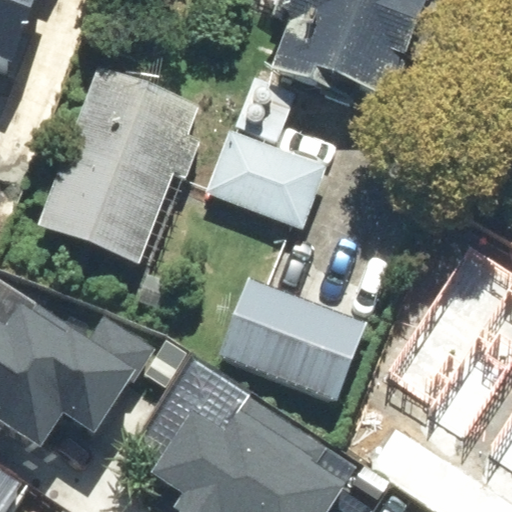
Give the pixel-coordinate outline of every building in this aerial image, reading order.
[(0,0),(0,46),(11,17),(24,22),(32,0),(0,0)] [(410,103),(446,0),(311,0),(285,75),(331,92),(337,77),(410,103)] [(89,57),(37,29),(29,43),(0,96),(0,172),(21,184),(89,57)] [(150,268),(209,112),(108,74),(49,231),(150,268)] [(239,135),(215,198),(311,234),(335,171),(239,135)] [(511,278),(471,252),(390,376),(434,405),(425,419),(461,443),(511,364),(511,302),(507,299),(511,291),(511,278)] [(192,290),(148,275),(136,312),(179,327),(192,290)] [(0,278),(0,419),(46,449),(66,417),(100,439),(144,371),(0,278)] [(378,327),(258,283),(230,360),(350,404),(378,327)] [(194,417),(155,476),(176,489),(164,506),(173,511),(367,511),(390,479),(257,392),(227,438),(194,417)] [(511,415),(483,461),(511,479),(511,415)] [(0,471),(0,511),(6,511),(24,487),(0,471)] [(511,511),(511,508),(462,471),(439,501),(454,511),(511,511)]
